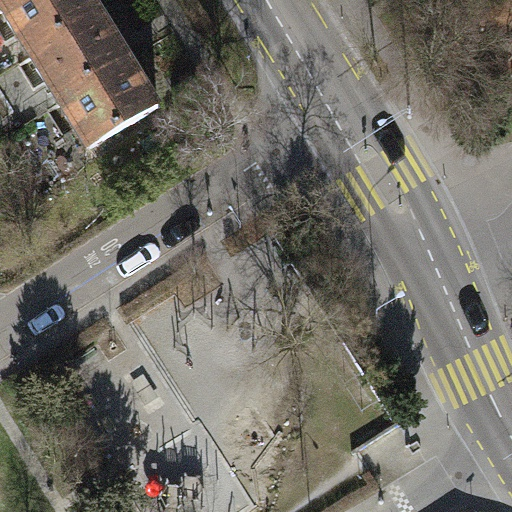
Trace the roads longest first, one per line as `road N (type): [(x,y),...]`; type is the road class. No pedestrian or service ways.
road 1 (residential): [(342,114),(0,328)]
road 2 (secondary): [(432,277),(342,114)]
road 3 (secondary): [(510,437),(432,277)]
road 4 (residential): [(510,437),(394,511)]
road 5 (secondary): [(342,114),(271,0)]
